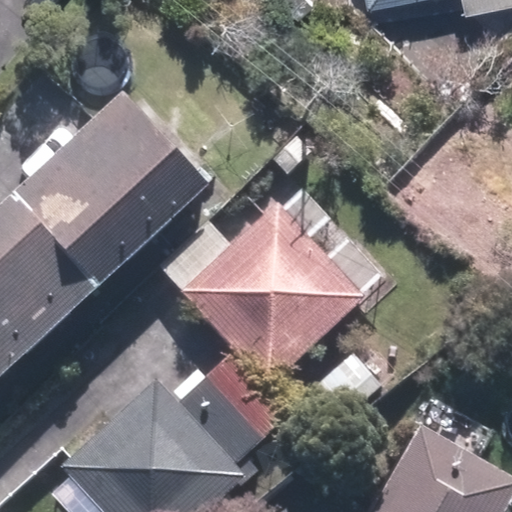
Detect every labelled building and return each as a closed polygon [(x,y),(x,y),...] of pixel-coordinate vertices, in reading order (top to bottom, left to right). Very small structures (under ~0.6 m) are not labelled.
[(511,0),(366,0),(369,8),(410,0),(461,0),(465,18),(511,7),(511,0)] [(0,391),(210,197),(123,104),(0,218),(0,391)] [(280,211),(182,296),(268,395),(366,309),(280,211)] [(156,385),(61,472),(98,511),(215,511),(247,484),(236,472),(290,423),(232,360),(178,409),(156,385)] [(508,511),(511,506),(511,485),(421,434),(376,511),(508,511)]
